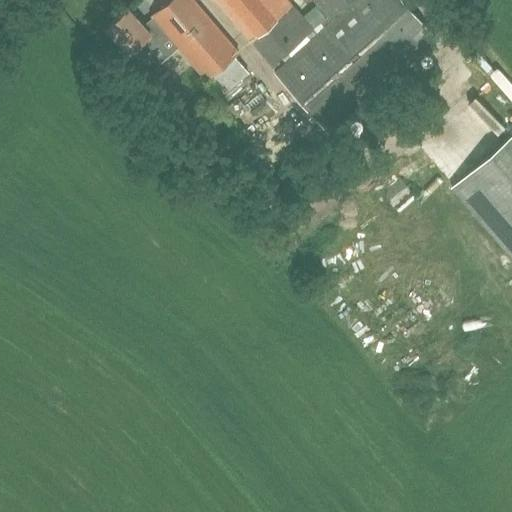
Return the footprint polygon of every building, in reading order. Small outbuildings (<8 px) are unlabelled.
[(206,79),(237,52),(192,0),(169,0),(152,16),(155,19),(144,29),(128,9),(106,28),(128,54),(135,61),(167,33),(206,79)] [(217,0),(272,63),(312,29),(287,0),(217,0)] [(401,0),(357,0),(352,5),(325,29),(325,28),(275,73),(328,132),(434,37),(401,0)] [(312,0),(328,18),(349,0),(312,0)] [(233,92),(257,73),(243,55),(218,74),(233,92)] [(511,253),(511,136),(455,186),(511,253)]
